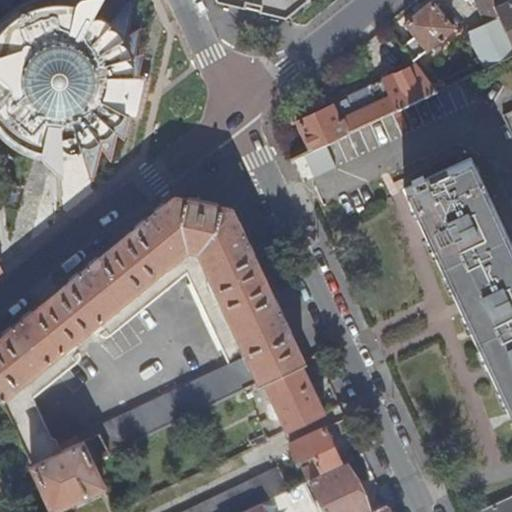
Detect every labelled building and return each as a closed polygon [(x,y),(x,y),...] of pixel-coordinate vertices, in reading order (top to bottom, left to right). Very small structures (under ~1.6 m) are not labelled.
[(93,19),(103,0),(83,0),(83,1),(79,5),(72,4),(62,3),(51,3),(41,5),(29,10),(18,16),(8,24),(0,33),(0,122),(0,123),(8,132),(14,137),(20,141),(32,148),(45,152),(45,157),(47,161),(65,177),(64,149),(68,152),(73,153),(78,152),(83,150),(91,183),(95,183),(93,174),(100,144),(109,156),(115,131),(121,136),(126,114),(112,107),(112,105),(116,106),(117,102),(120,103),(121,98),(123,99),(125,94),(126,89),(124,89),(125,85),(122,85),(122,82),(118,81),(119,78),(134,78),(140,56),(132,57),(139,31),(125,39),(132,9),(137,3),(133,0),(132,0),(112,24),(108,20),(104,18),(99,17),(93,19)] [(482,70),(511,56),(511,47),(494,9),(490,0),(474,0),(485,24),(469,32),(484,62),(479,64),(482,70)] [(511,0),(490,0),(494,9),(511,0)] [(511,0),(494,9),(511,47),(511,0)] [(416,38),(402,48),(412,62),(416,59),(445,35),(453,29),(432,2),(404,24),(416,38)] [(453,45),(445,35),(416,59),(424,70),(453,45)] [(298,122),(310,150),(325,143),(434,92),(414,65),(366,87),(367,90),(298,122)] [(509,413),(511,412),(511,249),(469,158),(425,178),(423,173),(411,178),(413,183),(404,188),(509,413)] [(53,511),(102,488),(90,463),(261,382),(300,363),(303,362),(231,208),(173,197),(59,289),(51,295),(0,336),(0,397),(1,399),(9,416),(13,425),(53,511)] [(348,232),(329,242),(338,260),(357,250),(348,232)] [(285,431),(324,413),(300,363),(261,382),(285,431)] [(13,425),(9,416),(3,418),(7,426),(13,425)] [(310,480),(341,465),(323,428),(289,444),(298,463),(313,456),(317,463),(302,470),(307,481),(310,480)] [(368,511),(345,463),(341,465),(310,480),(324,511),(368,511)] [(183,511),(242,511),(259,504),(289,490),(278,467),(183,511)] [(511,511),(511,494),(473,511),(511,511)]
